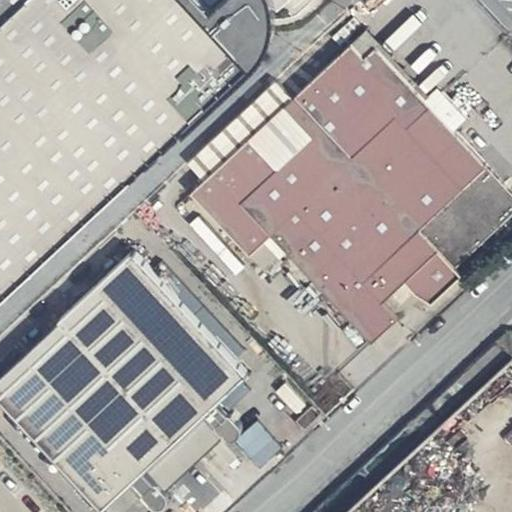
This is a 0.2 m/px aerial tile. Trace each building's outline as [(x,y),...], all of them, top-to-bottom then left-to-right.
[(0,0),(0,302),(254,72),(270,48),(274,23),(272,2),(270,0),(223,0),(206,16),(191,0),(0,0)] [(433,100),(365,26),(295,97),(278,79),(189,165),(202,178),(190,191),(260,268),(284,247),(371,340),(396,316),(385,300),(401,288),(434,301),(463,277),(453,265),(511,212),(511,196),(454,133),(464,121),(439,94),(433,100)] [(244,378),(133,258),(0,379),(0,403),(96,511),(102,511),(129,487),(143,474),(203,417),(217,403),(244,378)] [(511,362),(382,474),(386,499),(399,496),(405,491),(500,475),(498,459),(511,446),(511,438),(511,433),(511,434),(511,362)] [(306,405),(286,383),(277,391),(297,414),(306,405)] [(237,426),(217,403),(203,417),(224,439),(237,426)] [(305,427),(321,413),(312,404),(297,418),(305,427)] [(240,430),(237,426),(224,439),(233,443),(240,436),(240,430)] [(160,492),(143,474),(129,487),(145,505),(160,492)] [(166,499),(160,492),(145,505),(158,509),(165,506),(166,499)]
